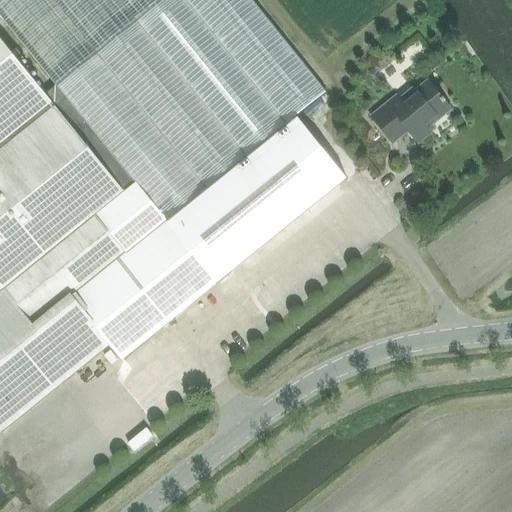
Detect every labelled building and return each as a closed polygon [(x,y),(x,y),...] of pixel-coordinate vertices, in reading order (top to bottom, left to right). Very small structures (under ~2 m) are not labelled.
[(67,98),(179,238),(193,226),(180,210),(297,116),(326,92),(251,0),(0,0),(0,16),(57,87),(67,98)] [(0,37),(0,147),(54,104),(0,37)] [(428,128),(451,110),(428,82),(402,103),(397,97),(372,117),(392,141),(408,129),(419,143),(432,133),(428,128)] [(217,284),(179,238),(67,98),(0,152),(0,433),(111,344),(123,359),(217,284)] [(193,226),(179,238),(217,284),(219,286),(349,180),(297,116),(180,210),(193,226)]
